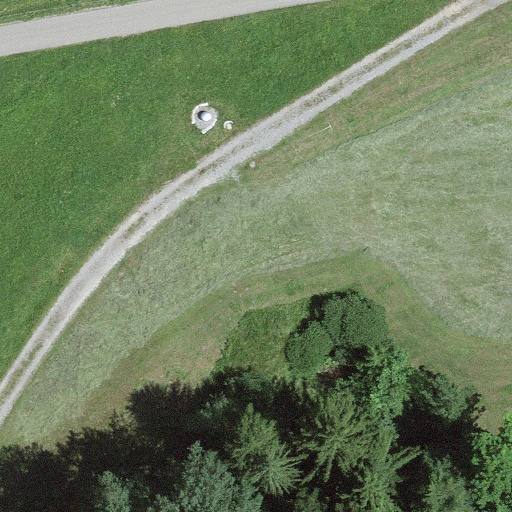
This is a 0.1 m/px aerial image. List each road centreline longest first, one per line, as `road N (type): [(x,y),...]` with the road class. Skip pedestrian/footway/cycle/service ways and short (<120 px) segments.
road 1 (track): [(486,0),(200,177),(139,225),(85,280),(0,408)]
road 2 (unclassified): [(0,43),(246,0)]
